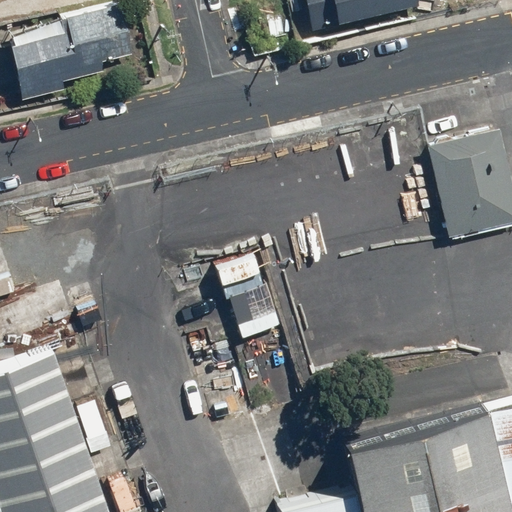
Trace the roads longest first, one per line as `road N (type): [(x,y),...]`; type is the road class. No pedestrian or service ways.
road 1 (unknown): [(511,331),(501,354),(477,366),(290,392),(213,431),(177,511)]
road 2 (residential): [(218,107),(511,40)]
road 3 (residential): [(0,156),(218,107)]
